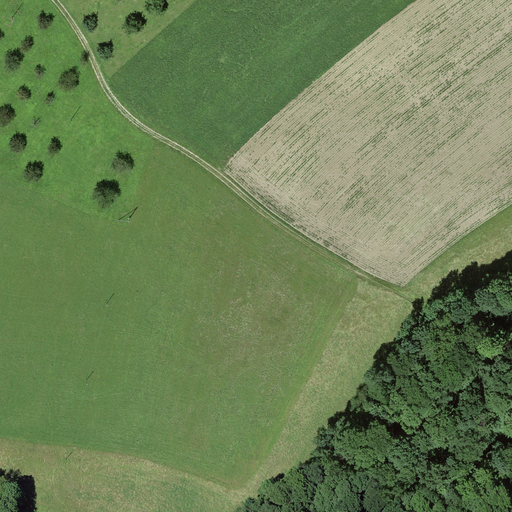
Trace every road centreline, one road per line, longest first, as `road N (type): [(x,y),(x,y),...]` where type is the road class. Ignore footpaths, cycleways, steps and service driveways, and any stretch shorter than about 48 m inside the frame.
road 1 (track): [(511,334),(396,291),(301,241),(199,159),(135,122),(55,0)]
road 2 (track): [(511,344),(411,427),(344,511)]
